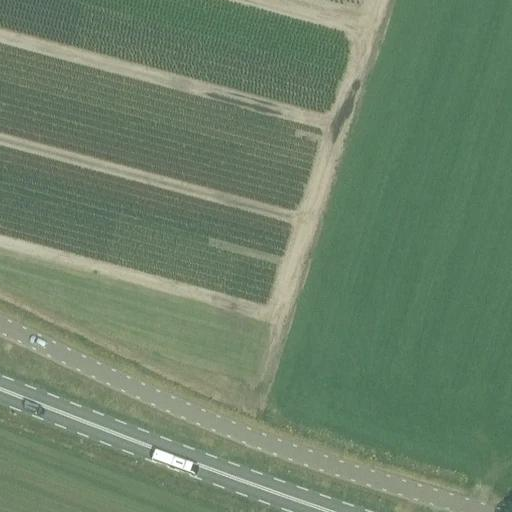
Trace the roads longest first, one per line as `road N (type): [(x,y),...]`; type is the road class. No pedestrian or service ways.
road 1 (unclassified): [(481,511),(265,446),(0,325)]
road 2 (primary): [(326,511),(0,389)]
